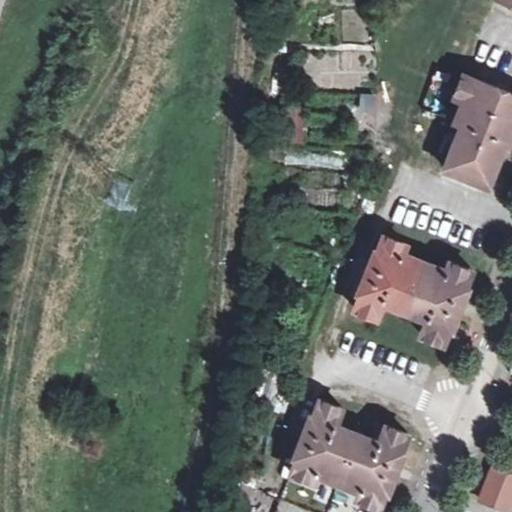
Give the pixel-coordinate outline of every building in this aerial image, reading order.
[(370,20),(353,21),(355,41),(372,40),(370,20)] [(507,141),(511,142),(511,93),(464,74),(456,97),(463,100),(456,119),(463,122),(445,167),(490,185),(507,141)] [(305,143),(305,108),(291,108),(291,143),(305,143)] [(385,301),(427,318),(422,333),(445,342),(474,270),(450,260),(447,268),(404,252),(407,244),(384,235),(355,307),(379,316),(385,301)] [(314,481),(317,472),(361,490),(357,498),(380,507),(410,434),(386,424),(380,440),(337,423),(344,408),(321,399),(291,471),(314,481)] [(511,499),(511,474),(494,467),(481,499),(508,510),(511,499)]
